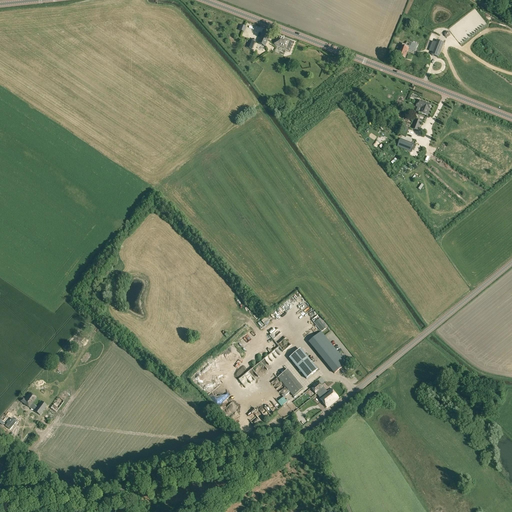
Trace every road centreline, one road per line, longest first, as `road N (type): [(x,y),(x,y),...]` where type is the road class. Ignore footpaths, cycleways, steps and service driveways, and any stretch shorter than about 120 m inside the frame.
road 1 (tertiary): [(82,495),(272,454),(511,261)]
road 2 (primary): [(511,118),(203,0)]
